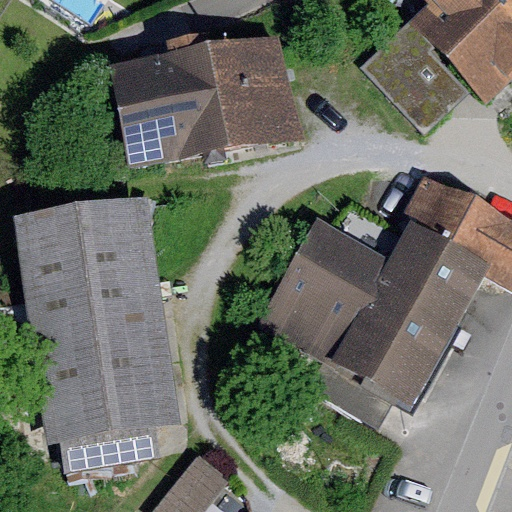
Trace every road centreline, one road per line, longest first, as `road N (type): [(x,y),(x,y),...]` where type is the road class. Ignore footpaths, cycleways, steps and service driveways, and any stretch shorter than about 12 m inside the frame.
road 1 (track): [(221,409),(113,508),(61,491),(0,445)]
road 2 (residential): [(463,511),(511,400)]
